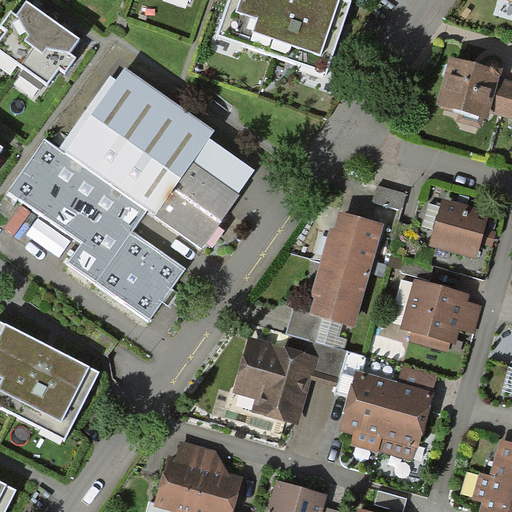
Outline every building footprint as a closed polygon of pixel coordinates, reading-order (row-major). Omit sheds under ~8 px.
[(347,0),(230,0),(217,40),(327,76),(352,1),(347,0)] [(0,42),(0,55),(20,70),(51,24),(24,5),(15,18),(9,14),(0,26),(0,32),(4,36),(0,42)] [(51,24),(20,70),(45,87),(57,71),(64,76),(74,61),(68,57),(78,42),(51,24)] [(448,64),(436,116),(487,128),(490,116),(499,82),(500,76),(448,64)] [(119,72),(60,155),(146,216),(155,221),(209,143),(213,138),(119,72)] [(511,85),(499,82),(490,116),(511,121),(511,85)] [(209,143),(155,221),(200,253),(255,175),(209,143)] [(44,144),(8,195),(82,247),(69,266),(97,286),(134,234),(146,216),(60,155),(44,144)] [(380,185),(376,202),(407,208),(410,190),(380,185)] [(443,198),(431,247),(478,259),(482,245),(492,248),(496,232),(486,229),(489,216),(467,210),(469,204),(443,198)] [(317,302),(312,321),(356,332),(378,247),(383,231),(339,219),(317,302)] [(134,234),(97,286),(149,322),(185,270),(134,234)] [(415,285),(403,338),(456,350),(460,333),(476,337),(483,309),(470,305),(471,298),(415,285)] [(97,371),(0,322),(0,404),(64,437),(97,371)] [(258,399),(253,418),(294,428),(307,380),(337,388),(345,356),(253,331),(237,393),(258,399)] [(348,412),(343,433),(421,450),(434,394),(438,376),(405,369),(401,384),(357,374),(348,412)] [(169,462),(154,507),(170,511),(234,511),(243,480),(231,477),(218,453),(210,451),(194,446),(184,443),(176,464),(169,462)] [(484,503),(482,511),(511,511),(511,449),(501,447),(492,481),(481,478),(475,501),(484,503)] [(0,511),(5,511),(17,489),(0,480),(0,511)] [(276,488),(269,511),(323,511),(326,502),(276,488)] [(360,508),(358,511),(405,511),(409,500),(374,491),(369,511),(360,508)]
